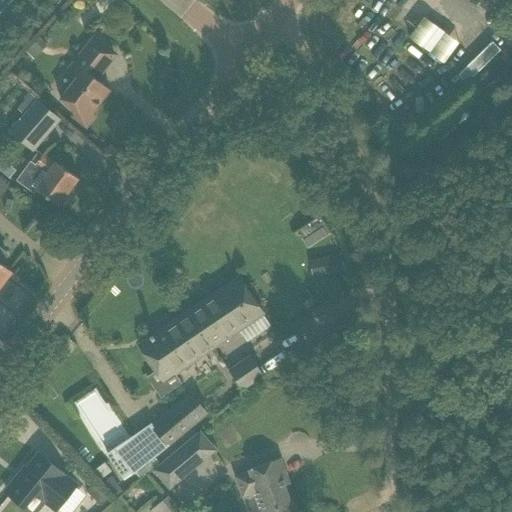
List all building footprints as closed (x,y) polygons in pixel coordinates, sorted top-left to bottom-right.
[(438,27),(423,47),(429,52),(444,32),(438,27)] [(26,50),(33,58),(47,44),(39,36),(26,50)] [(77,76),(59,99),(76,112),(78,109),(88,117),(110,90),(93,77),(113,52),(93,36),(67,69),(77,76)] [(9,131),(32,150),(60,117),(38,98),(9,131)] [(15,180),(17,182),(33,194),(36,190),(58,205),(60,203),(63,205),(66,205),(71,198),(70,195),(67,193),(78,178),(38,149),(15,180)] [(0,170),(8,176),(14,168),(0,156),(0,170)] [(48,221),(40,231),(45,236),(54,226),(48,221)] [(342,268),(339,254),(326,257),(329,271),(342,268)] [(0,262),(0,286),(12,271),(0,262)] [(150,337),(139,345),(163,381),(262,313),(238,278),(226,286),(228,289),(204,306),(202,302),(175,321),(177,324),(156,338),(152,333),(149,336),(150,337)] [(228,369),(242,390),(264,375),(250,354),(228,369)] [(319,363),(322,374),(341,367),(337,357),(319,363)] [(107,448),(128,434),(116,417),(111,421),(103,410),(107,408),(95,389),(76,401),(107,448)] [(106,453),(124,479),(132,473),(168,445),(208,412),(190,392),(151,423),(150,422),(106,453)] [(153,469),(169,488),(216,449),(200,429),(153,469)] [(89,445),(81,451),(90,461),(98,454),(89,445)] [(27,468),(26,467),(6,492),(31,511),(35,511),(53,491),(64,499),(76,484),(39,454),(27,468)] [(254,492),(261,511),(258,511),(281,511),(280,507),(290,504),(280,475),(285,473),(280,458),(234,475),(242,496),(254,492)] [(111,476),(103,481),(114,496),(121,491),(111,476)] [(179,511),(167,497),(156,507),(159,511),(179,511)]
